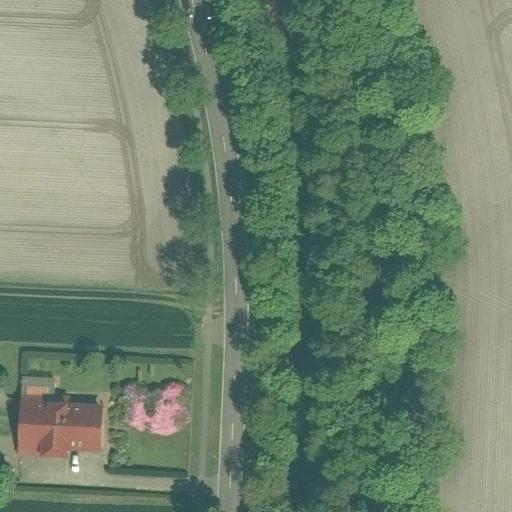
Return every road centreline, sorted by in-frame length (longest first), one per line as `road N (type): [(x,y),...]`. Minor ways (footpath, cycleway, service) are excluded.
road 1 (unclassified): [(368,0),(400,107),(427,311),(417,511)]
road 2 (tertiary): [(229,511),(233,245),(221,121),(193,0)]
